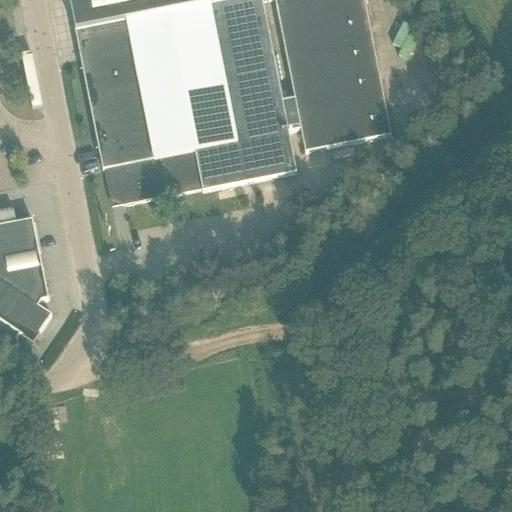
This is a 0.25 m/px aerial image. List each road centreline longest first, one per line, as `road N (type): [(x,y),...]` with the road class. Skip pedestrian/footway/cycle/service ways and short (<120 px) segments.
road 1 (unclassified): [(0,390),(50,380),(85,356),(60,132)]
road 2 (track): [(85,356),(109,370),(328,317)]
road 3 (track): [(328,317),(511,157)]
road 4 (track): [(328,317),(368,511)]
road 5 (unclassified): [(60,132),(33,0)]
